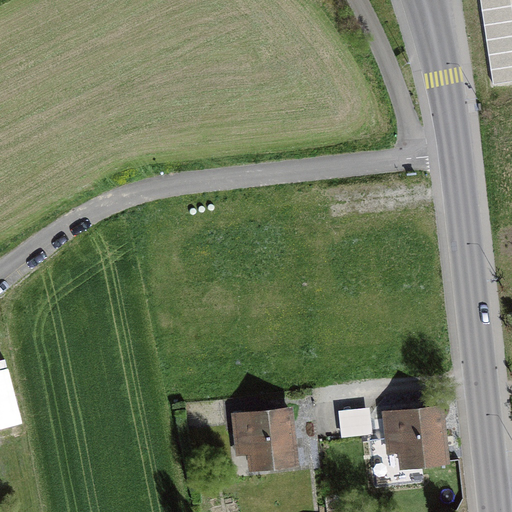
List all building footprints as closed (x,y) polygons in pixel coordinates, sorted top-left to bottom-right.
[(480,0),(493,84),(511,80),(511,12),(510,0),(480,0)] [(10,373),(0,375),(0,427),(23,422),(10,373)] [(404,465),(446,461),(440,407),(386,413),(388,438),(400,437),(404,465)] [(253,467),(295,463),(289,409),(235,415),(238,440),(250,438),(253,467)] [(368,409),(337,412),(339,435),(370,431),(368,409)]
